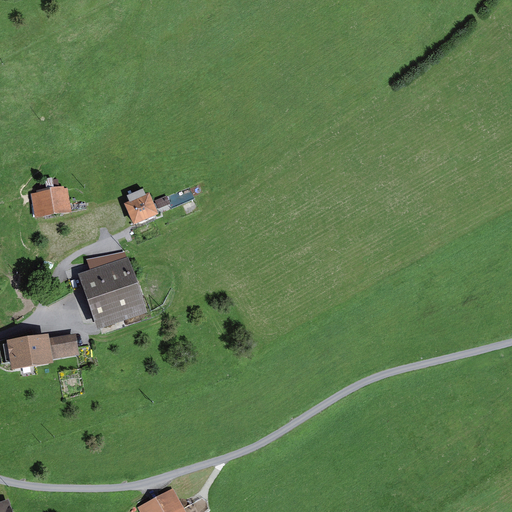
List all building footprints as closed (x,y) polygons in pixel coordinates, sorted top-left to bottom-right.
[(69,186),(35,191),(39,216),(73,210),(69,186)] [(153,194),(131,203),(139,224),(161,215),(153,194)] [(134,258),(85,275),(104,331),(153,314),(134,258)] [(47,338),(9,343),(13,368),(51,363),(50,358),(76,354),(74,337),(48,341),(47,338)] [(190,511),(176,486),(141,506),(144,511),(190,511)] [(0,511),(17,511),(12,499),(0,503),(0,511)]
